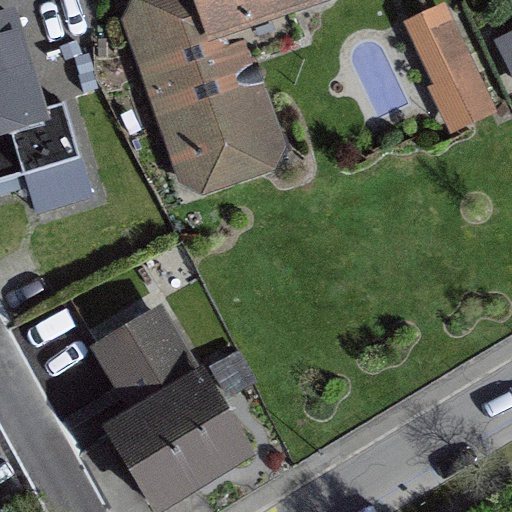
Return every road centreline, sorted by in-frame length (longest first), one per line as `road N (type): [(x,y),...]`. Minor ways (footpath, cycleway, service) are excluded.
road 1 (tertiary): [(511,401),(330,511)]
road 2 (residential): [(0,367),(78,511)]
